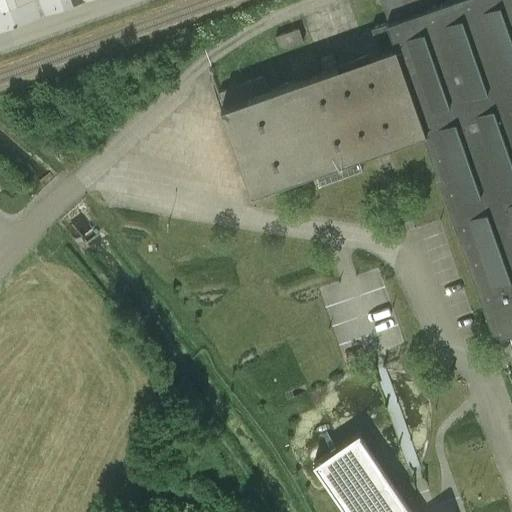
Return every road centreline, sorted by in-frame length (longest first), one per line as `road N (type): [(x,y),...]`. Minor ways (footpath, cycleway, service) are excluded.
road 1 (unknown): [(76,182),(399,235),(472,367)]
road 2 (residential): [(0,260),(204,61)]
